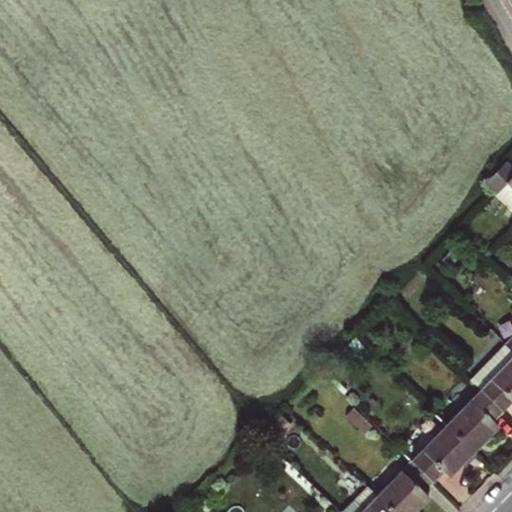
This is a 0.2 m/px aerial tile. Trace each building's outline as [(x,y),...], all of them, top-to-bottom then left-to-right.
[(511,189),(511,162),(488,188),(501,200),(511,189)] [(511,189),(501,200),(511,211),(511,189)] [(487,391),(505,408),(511,399),(511,347),(478,382),(487,391)] [(455,424),(482,451),(507,425),(497,415),(505,408),(487,391),(455,424)] [(417,462),(435,479),(447,466),(457,476),(482,451),(455,424),(417,462)] [(382,497),(397,511),(421,511),(434,499),(424,489),(435,479),(417,462),(407,473),(397,463),(373,488),(382,497)] [(349,511),(397,511),(382,497),(373,488),(349,511)]
